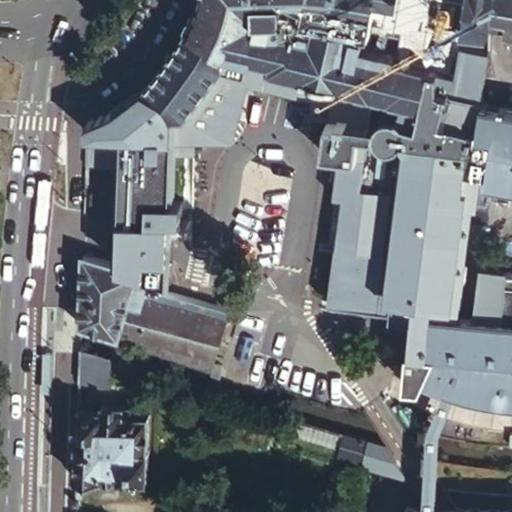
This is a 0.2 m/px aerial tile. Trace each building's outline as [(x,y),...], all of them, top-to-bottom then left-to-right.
[(121,248),(121,264),(163,289),(166,278),(169,278),(170,260),(170,247),(174,138),(184,138),(215,96),(243,103),(250,79),(252,70),(246,69),(249,57),(272,63),(270,69),(375,94),(422,106),(418,125),(423,126),(422,140),(412,138),(407,179),(395,177),(393,193),(385,254),(337,247),(330,303),(367,308),(391,312),(392,301),(416,304),(433,306),(450,308),(454,280),(458,281),(458,276),(467,205),(470,183),(471,177),(475,146),(460,144),(457,134),(469,137),(472,126),(465,124),(471,94),(453,91),(449,91),(450,89),(441,86),(439,70),(396,58),(396,54),(366,46),(364,46),(366,35),(304,22),(244,10),(249,0),(198,0),(195,11),(192,19),(188,27),(181,38),(176,47),(171,55),(164,64),(157,73),(149,81),(144,87),(164,107),(146,126),(145,133),(125,133),(122,238),(121,248)] [(249,0),(244,10),(304,22),(308,0),(249,0)] [(308,0),(304,22),(366,35),(367,33),(369,33),(375,4),(376,0),(386,0),(397,2),(399,2),(399,0),(308,0)] [(433,29),(437,0),(400,0),(405,1),(400,34),(420,38),(421,27),(427,28),(431,29),(433,29)] [(462,33),(466,0),(437,0),(433,29),(462,33)] [(491,26),(495,0),(466,0),(462,33),(474,35),(469,66),(485,68),(487,48),(488,40),(489,38),(491,26)] [(506,29),(505,36),(511,36),(511,0),(495,0),(491,26),(506,29)] [(252,70),(250,79),(267,83),(270,69),(272,63),(249,57),(246,69),(252,70)] [(87,122),(87,132),(125,133),(145,133),(146,126),(164,107),(144,87),(141,91),(135,95),(127,101),(121,106),(116,109),(108,113),(102,116),(97,119),(92,120),(87,122)] [(422,106),(375,94),(362,189),(393,193),(395,177),(407,179),(412,138),(422,140),(423,126),(418,125),(422,106)] [(501,106),(481,103),(475,146),(471,177),(470,183),(489,185),(490,182),(501,106)] [(511,107),(501,106),(490,182),(511,185),(511,107)] [(467,205),(485,207),(489,185),(470,183),(467,205)] [(82,253),(80,325),(217,369),(232,308),(163,289),(121,264),(82,253)] [(496,313),(497,312),(501,274),(483,271),(481,271),(480,279),(496,313)] [(511,274),(507,274),(503,321),(511,321),(511,274)] [(494,313),(496,313),(480,279),(476,311),(494,313)] [(415,322),(416,304),(392,301),(391,312),(390,320),(415,322)] [(449,316),(450,308),(433,306),(416,304),(415,322),(414,326),(414,335),(413,350),(411,350),(409,384),(417,385),(425,386),(429,379),(431,380),(433,380),(436,381),(438,382),(440,383),(442,384),(444,384),(447,385),(449,386),(451,387),(453,387),(456,388),(458,388),(460,389),(463,390),(465,390),(467,391),(469,391),(472,392),(474,392),(477,393),(479,393),(481,394),(483,394),(486,395),(488,395),(490,395),(493,396),(495,396),(497,396),(500,397),(509,398),(511,397),(511,321),(503,321),(493,320),(483,319),(475,318),(463,317),(449,316)] [(494,313),(476,311),(475,318),(483,319),(493,320),(494,313)] [(113,391),(115,358),(95,352),(89,351),(86,350),(79,349),(78,381),(113,391)] [(416,387),(417,387),(418,388),(420,388),(423,390),(425,390),(436,395),(448,399),(470,404),(481,407),(482,407),(487,407),(498,409),(500,409),(500,397),(497,396),(495,396),(493,396),(490,395),(488,395),(486,395),(483,394),(481,394),(479,393),(477,393),(474,392),(472,392),(469,391),(467,391),(465,390),(463,390),(460,389),(458,388),(456,388),(453,387),(451,387),(449,386),(447,385),(444,384),(442,384),(440,383),(438,382),(436,381),(433,380),(431,380),(429,379),(425,386),(417,385),(416,387)] [(425,475),(424,505),(436,506),(440,458),(442,436),(443,421),(448,399),(436,395),(428,421),(427,433),(426,455),(425,475)] [(77,408),(75,477),(76,478),(77,478),(77,481),(82,486),(96,486),(102,482),(102,479),(104,479),(105,475),(121,475),(122,476),(150,477),(151,449),(149,449),(149,414),(136,414),(136,409),(134,409),(134,406),(131,406),(131,405),(125,405),(125,404),(103,403),(102,410),(77,408)] [(362,459),(368,438),(345,431),(340,451),(362,459)]
